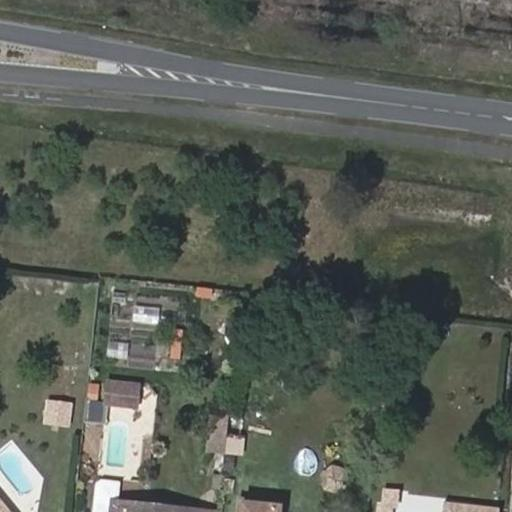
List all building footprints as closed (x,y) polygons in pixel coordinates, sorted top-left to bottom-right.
[(112,380),(93,378),(91,396),(110,398),(112,380)] [(90,399),(89,419),(109,420),(110,400),(90,399)] [(115,403),(113,423),(123,424),(125,404),(115,403)] [(123,424),(142,426),(144,406),(125,404),(123,424)] [(67,447),(81,448),(82,429),(69,429),(67,447)] [(104,511),(121,511),(123,501),(127,501),(129,483),(112,481),(107,484),(104,511)] [(11,511),(0,498),(0,511),(11,511)] [(207,511),(208,511),(127,501),(123,501),(121,511),(207,511)]
